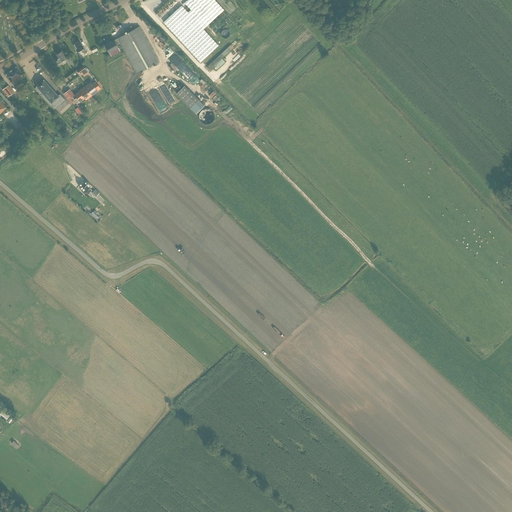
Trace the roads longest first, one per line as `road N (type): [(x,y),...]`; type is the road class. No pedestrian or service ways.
road 1 (unclassified): [(430,511),(162,264),(112,277),(0,183)]
road 2 (track): [(210,104),(371,263)]
road 3 (tertiary): [(0,69),(125,0)]
